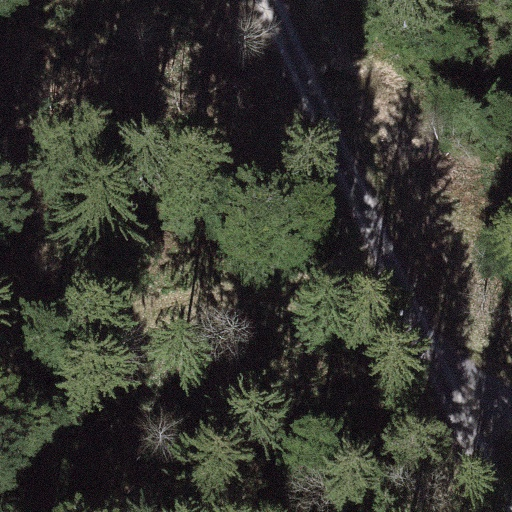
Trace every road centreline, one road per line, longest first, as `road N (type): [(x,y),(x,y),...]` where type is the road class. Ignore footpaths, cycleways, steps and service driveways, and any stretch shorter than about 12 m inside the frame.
road 1 (track): [(452,386),(273,0)]
road 2 (track): [(504,511),(452,386)]
